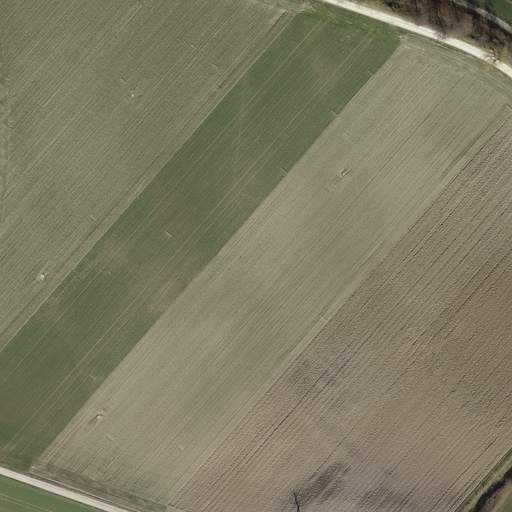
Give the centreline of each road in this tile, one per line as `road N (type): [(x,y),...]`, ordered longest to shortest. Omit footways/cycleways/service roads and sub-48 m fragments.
road 1 (track): [(331,0),(478,51),(511,74)]
road 2 (track): [(122,511),(0,468)]
